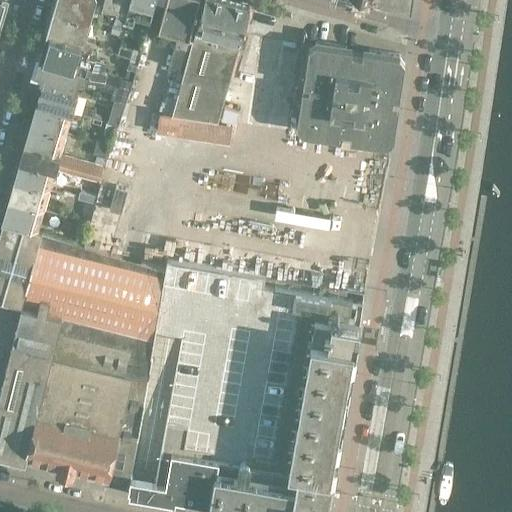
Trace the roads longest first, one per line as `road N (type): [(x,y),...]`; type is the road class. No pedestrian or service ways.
road 1 (unknown): [(132,511),(173,293),(188,284),(218,296),(202,406)]
road 2 (secondary): [(407,248),(361,511)]
road 3 (secondary): [(386,511),(433,251)]
road 4 (secondary): [(442,33),(407,248)]
road 5 (secondary): [(433,251),(467,36)]
road 6 (residential): [(442,33),(313,0)]
